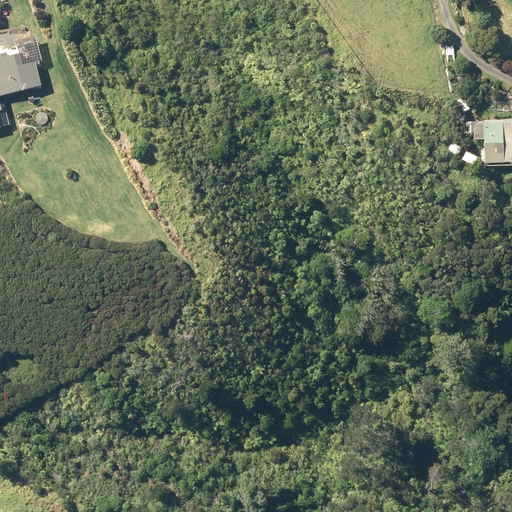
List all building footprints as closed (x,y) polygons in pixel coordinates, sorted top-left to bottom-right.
[(0,54),(0,94),(39,85),(34,61),(23,64),(20,52),(5,56),(5,53),(0,54)] [(463,97),(455,101),(463,114),(470,110),(463,97)] [(44,109),(32,116),(40,127),(51,120),(44,109)] [(473,121),(465,122),(465,133),(473,132),(473,140),(482,139),(484,163),(511,161),(511,119),(483,121),(483,123),(473,124),(473,121)] [(463,149),(452,142),(445,152),(455,159),(463,149)] [(465,150),(460,158),(472,165),(477,157),(465,150)]
